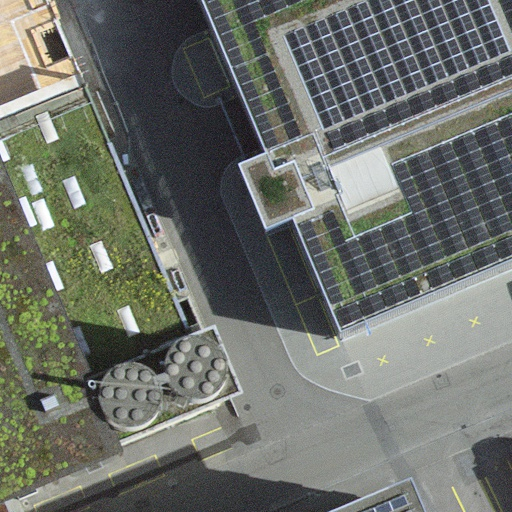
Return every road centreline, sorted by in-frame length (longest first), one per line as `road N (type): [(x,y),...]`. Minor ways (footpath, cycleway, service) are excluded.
road 1 (unknown): [(95,0),(274,482)]
road 2 (residential): [(511,383),(203,511)]
